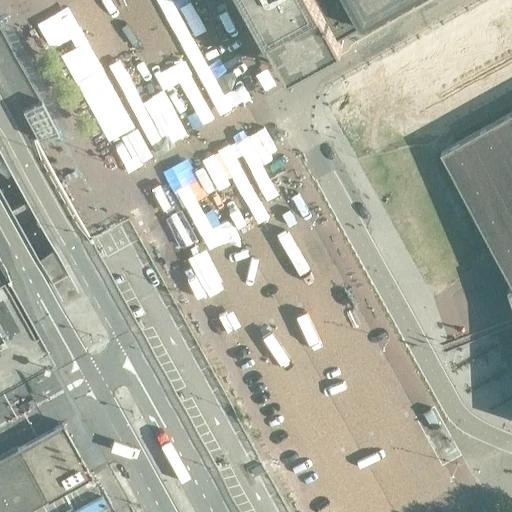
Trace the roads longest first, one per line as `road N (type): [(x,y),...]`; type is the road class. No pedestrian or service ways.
road 1 (tertiary): [(221,511),(0,114)]
road 2 (unclassified): [(511,448),(461,420),(287,105)]
road 3 (tertiary): [(0,201),(168,511)]
road 4 (residential): [(474,0),(287,105)]
road 5 (unknown): [(128,511),(67,397),(40,407)]
road 6 (unknown): [(100,511),(40,407)]
